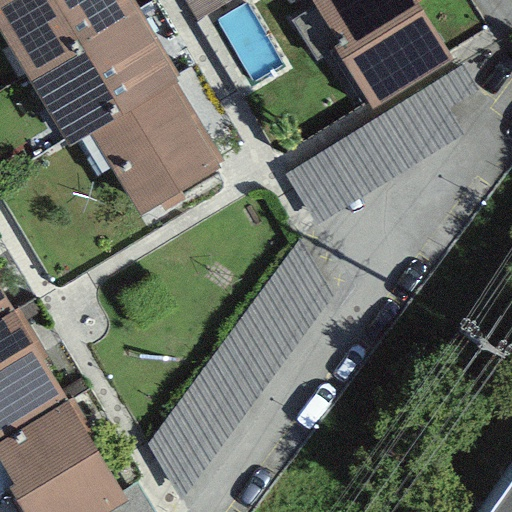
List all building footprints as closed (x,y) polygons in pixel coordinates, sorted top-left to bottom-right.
[(0,0),(0,23),(67,138),(92,123),(168,77),(176,73),(133,0),(0,0)] [(186,0),(196,16),(222,0),(186,0)] [(418,0),(314,0),(335,34),(333,35),(371,99),(450,52),(418,0)] [(447,104),(477,86),(462,61),(285,170),(317,221),(464,131),(447,104)] [(215,159),(168,77),(92,123),(138,203),(215,159)] [(334,293),(300,236),(147,442),(181,495),(334,293)] [(0,310),(11,304),(0,284),(0,310)] [(11,304),(0,310),(0,426),(63,389),(11,304)] [(66,394),(0,432),(0,452),(14,476),(10,478),(30,511),(93,511),(125,493),(66,394)]
